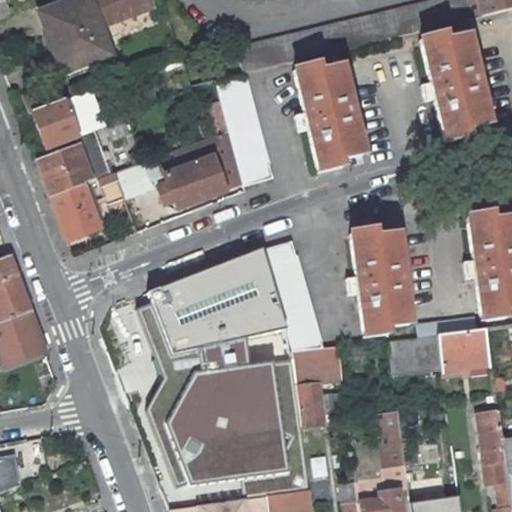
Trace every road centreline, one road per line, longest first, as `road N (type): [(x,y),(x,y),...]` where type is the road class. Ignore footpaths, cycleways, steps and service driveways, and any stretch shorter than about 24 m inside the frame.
road 1 (residential): [(61,299),(322,193),(511,146)]
road 2 (residential): [(0,139),(61,299)]
